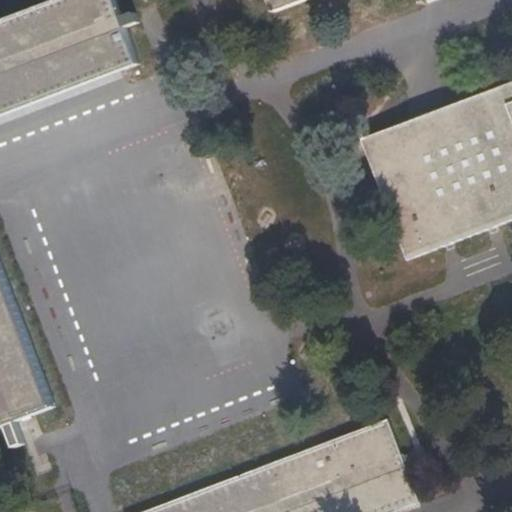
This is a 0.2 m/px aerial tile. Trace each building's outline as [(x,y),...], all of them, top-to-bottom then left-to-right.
[(0,117),(140,63),(115,0),(60,0),(0,23),(0,117)] [(310,0),(272,0),(277,13),(310,0)] [(511,221),(511,84),(366,141),(410,260),(511,221)] [(0,428),(57,408),(0,259),(0,428)] [(397,511),(422,503),(389,421),(150,511),(397,511)]
